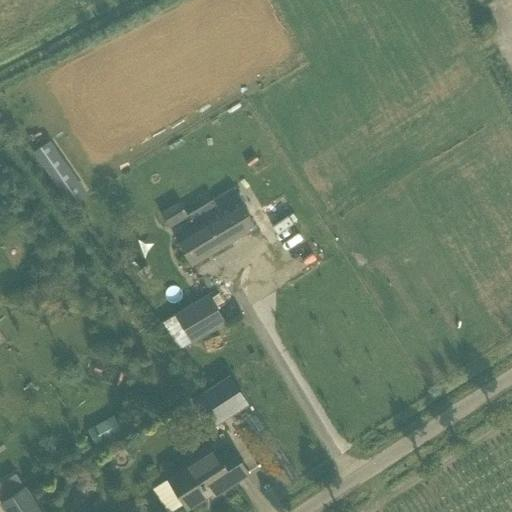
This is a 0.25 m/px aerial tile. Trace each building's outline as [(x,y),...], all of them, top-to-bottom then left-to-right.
[(69,205),(89,192),(52,139),(33,152),(69,205)] [(176,239),(191,265),(256,227),(234,189),(188,216),(195,228),(176,239)] [(170,226),(189,216),(180,200),(161,211),(170,226)] [(225,322),(209,295),(176,315),(193,341),(225,322)] [(210,429),(248,404),(229,375),(191,400),(210,429)] [(116,415),(91,426),(97,439),(122,428),(116,415)] [(0,423),(0,459),(3,466),(19,458),(0,423)] [(168,480),(187,509),(217,489),(219,492),(248,474),(232,448),(218,457),(214,451),(168,480)] [(16,471),(0,483),(0,495),(1,497),(23,481),(16,471)] [(0,502),(0,503),(5,511),(41,511),(25,486),(0,502)]
